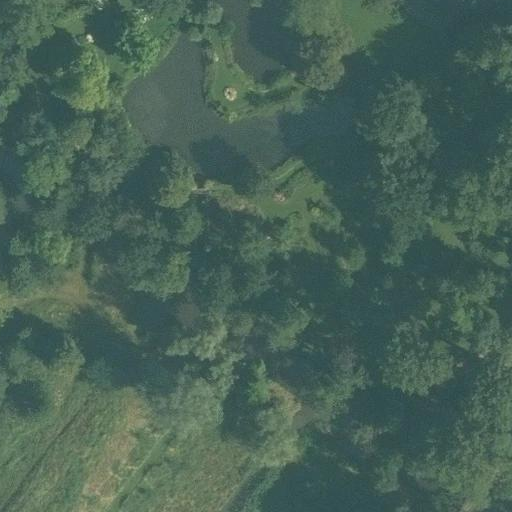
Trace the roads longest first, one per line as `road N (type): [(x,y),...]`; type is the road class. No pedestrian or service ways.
road 1 (track): [(0,314),(32,307),(100,326),(192,378),(306,470)]
road 2 (track): [(467,354),(430,410),(502,482),(481,511)]
road 3 (track): [(379,511),(306,470),(266,511)]
